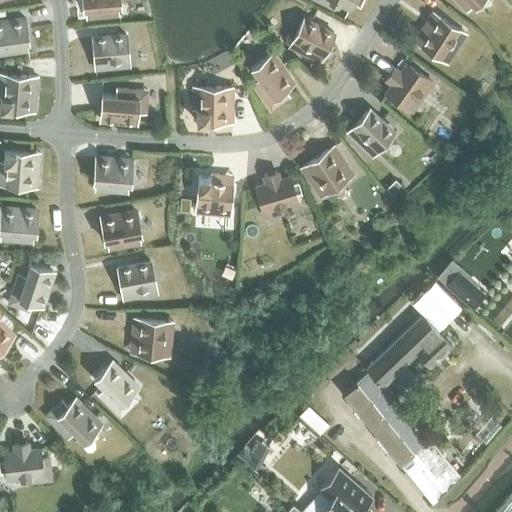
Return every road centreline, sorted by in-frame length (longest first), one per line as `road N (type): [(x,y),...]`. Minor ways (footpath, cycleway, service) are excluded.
road 1 (residential): [(61,131),(243,146),(281,136),(317,110),(392,0)]
road 2 (residential): [(9,401),(74,319),(61,131)]
road 3 (residential): [(61,131),(51,0)]
